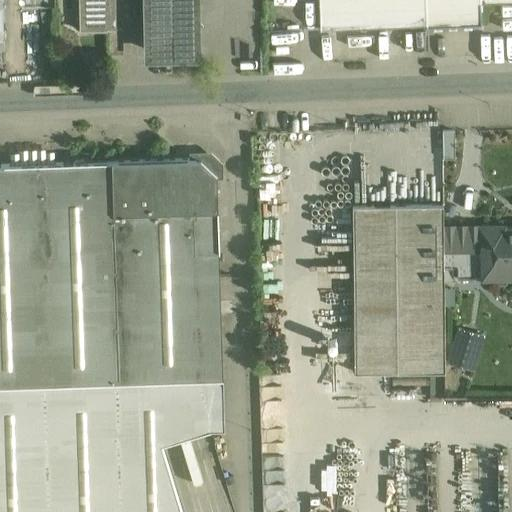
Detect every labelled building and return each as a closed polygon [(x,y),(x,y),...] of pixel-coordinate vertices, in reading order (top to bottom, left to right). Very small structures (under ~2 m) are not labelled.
[(78,0),(80,31),(81,31),(81,22),(107,22),(107,30),(116,30),(116,29),(115,0),(78,0)] [(149,0),(151,52),(194,52),(193,20),(193,2),(192,0),(149,0)] [(318,0),(320,29),(425,25),(424,0),(318,0)] [(511,0),(424,0),(425,25),(426,27),(482,25),(481,3),(509,2),(511,1),(511,0)] [(116,30),(107,30),(107,54),(123,54),(123,29),(116,29),(116,30)] [(192,159),(0,165),(0,385),(199,379),(199,378),(194,211),(192,159)] [(216,174),(212,170),(216,165),(210,159),(205,163),(201,159),(196,159),(192,159),(194,211),(218,210),(217,190),(216,174)] [(443,205),(353,205),(354,349),(354,372),(445,371),(443,205)] [(511,228),(505,229),(505,226),(480,227),(480,243),(480,251),(487,251),(488,273),(505,272),(505,277),(511,277),(511,228)] [(471,261),(471,237),(444,237),(444,262),(471,261)] [(486,333),(457,325),(445,362),(474,371),(486,333)] [(199,379),(0,385),(0,511),(182,511),(162,444),(210,429),(208,378),(199,378),(199,379)]
